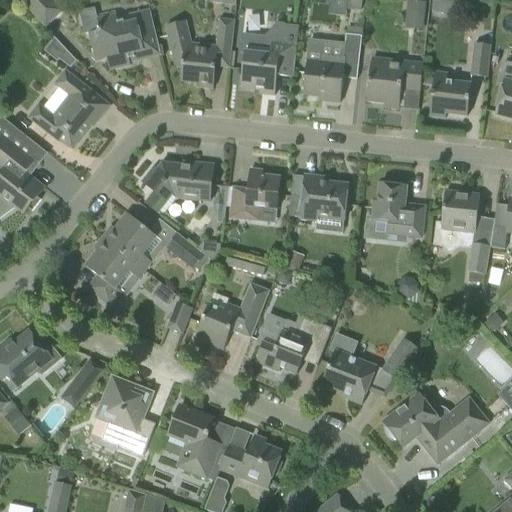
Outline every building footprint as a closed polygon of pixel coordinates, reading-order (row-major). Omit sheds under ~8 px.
[(18,0),(44,28),(60,12),(48,0),(18,0)] [(361,11),(361,0),(334,0),(334,9),(361,11)] [(405,21),(424,23),(426,3),(407,0),(405,21)] [(432,0),(431,12),(443,14),(444,1),(432,0)] [(129,63),(160,56),(158,48),(153,28),(150,13),(149,12),(148,13),(116,20),(114,13),(95,17),(99,32),(89,35),(91,44),(96,63),(106,61),(109,71),(130,66),(129,63)] [(180,23),(165,27),(169,44),(174,66),(181,67),(180,82),(199,84),(198,88),(212,90),(214,70),(215,68),(216,52),(230,53),(234,24),(235,21),(218,19),(217,22),(215,47),(199,45),(198,50),(185,49),(180,23)] [(242,69),(240,89),(259,91),(258,95),(268,96),(274,97),(277,73),(289,74),(289,78),(292,79),(294,59),(296,45),(298,33),(298,27),(283,25),(281,44),(264,43),(265,38),(242,35),(240,54),(244,55),(242,69)] [(326,99),(326,103),(340,104),(342,79),(356,80),(361,36),(345,34),(343,58),(331,56),(332,43),(308,41),(302,96),(326,99)] [(57,63),(59,60),(70,69),(76,62),(56,40),(45,53),(57,63)] [(471,76),(488,78),(491,46),(474,45),(471,76)] [(384,105),(384,109),(398,111),(400,91),(419,93),(423,65),(371,59),(366,103),(384,105)] [(502,85),(499,97),(494,116),(511,120),(511,66),(507,65),(504,67),(501,84),(502,85)] [(26,120),(43,131),(59,144),(60,142),(71,151),(95,121),(97,123),(110,107),(64,71),(52,86),(67,98),(51,118),(37,106),(26,120)] [(447,81),(448,74),(434,72),(429,118),(445,119),(445,115),(466,118),(471,84),(447,81)] [(25,174),(34,163),(31,160),(39,149),(0,117),(0,214),(15,209),(23,216),(28,210),(31,212),(40,201),(37,199),(44,189),(25,174)] [(141,183),(153,193),(145,204),(162,217),(177,198),(209,201),(211,186),(213,166),(193,164),(192,168),(161,165),(156,171),(153,169),(141,183)] [(229,217),(252,220),(253,207),(276,209),(280,179),(254,176),(254,174),(248,173),(247,190),(233,189),(229,217)] [(347,186),(320,183),(320,178),(304,176),(302,196),(291,195),(288,217),(300,218),(300,219),(316,221),(317,216),(344,219),(345,206),(347,186)] [(371,218),(388,220),(386,234),(420,237),(422,228),(424,208),(410,206),(409,209),(404,208),(406,188),(379,185),(377,203),(373,202),(371,218)] [(472,245),(477,216),(479,196),(444,192),(442,212),(441,224),(436,223),(434,246),(443,248),(449,255),(458,248),(471,250),(468,271),(467,282),(483,285),(489,248),(472,245)] [(141,256),(155,238),(126,215),(109,237),(106,234),(102,239),(144,272),(151,263),(141,256)] [(505,251),(507,230),(506,229),(493,227),(490,249),(505,251)] [(204,255),(197,250),(177,234),(166,248),(192,270),(203,256),(204,255)] [(144,272),(102,239),(99,243),(102,245),(85,267),(97,277),(87,290),(109,307),(121,292),(126,296),(137,282),(137,281),(144,272)] [(203,243),(197,250),(204,255),(203,256),(212,262),(220,252),(221,245),(203,243)] [(225,267),(263,277),(265,268),(228,257),(225,267)] [(202,319),(195,337),(211,344),(210,346),(222,351),(230,332),(250,340),(269,292),(249,284),(239,311),(226,305),(223,312),(208,306),(202,319)] [(174,310),(172,315),(187,321),(189,316),(191,309),(176,303),(174,310)] [(261,345),(254,363),(278,373),(280,369),(296,376),(304,355),(319,361),(326,343),(331,330),(303,318),(299,328),(296,327),(296,328),(285,323),(281,332),(274,351),(261,345)] [(40,376),(60,360),(51,348),(45,352),(28,332),(6,350),(2,347),(0,348),(0,380),(1,382),(7,377),(16,389),(23,384),(37,372),(40,376)] [(321,385),(349,397),(347,401),(361,406),(369,388),(371,381),(376,368),(352,359),(358,344),(336,335),(329,352),(334,353),(321,385)] [(381,371),(396,382),(418,350),(403,340),(381,371)] [(60,399),(75,410),(104,370),(90,359),(60,399)] [(108,422),(101,440),(142,457),(155,425),(140,420),(147,401),(145,400),(143,395),(144,393),(112,381),(101,409),(103,410),(108,422)] [(422,442),(420,444),(437,465),(488,425),(468,400),(448,416),(447,414),(446,413),(445,412),(443,411),(442,411),(440,410),(439,410),(437,410),(436,410),(434,411),(432,412),(431,412),(418,395),(382,423),(387,429),(387,431),(387,433),(388,435),(390,438),(393,440),(395,442),(397,441),(403,449),(418,437),(422,442)] [(3,418),(18,436),(31,425),(15,407),(3,418)] [(184,447),(193,450),(184,471),(206,480),(212,465),(220,447),(205,441),(214,421),(179,407),(172,426),(167,437),(185,444),(184,447)] [(218,471),(267,490),(273,475),(275,476),(281,463),(278,462),(282,453),(257,443),(257,441),(253,439),(247,453),(228,446),(218,471)] [(58,471),(55,485),(70,488),(73,474),(58,471)] [(496,511),(511,511),(511,474),(504,481),(511,490),(511,502),(511,503),(510,502),(496,511)] [(54,485),(48,511),(64,511),(70,488),(55,485),(54,485)] [(142,511),(146,496),(129,490),(124,511),(142,511)] [(210,494),(203,511),(204,511),(222,511),(225,504),(224,500),(210,494)] [(153,511),(156,500),(146,496),(142,511),(153,511)] [(316,511),(349,511),(337,496),(316,511)]
